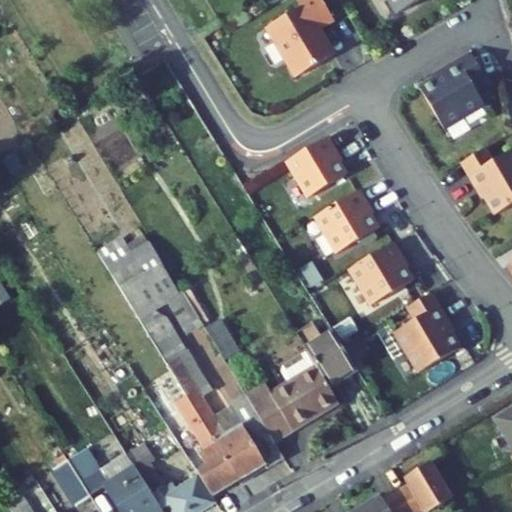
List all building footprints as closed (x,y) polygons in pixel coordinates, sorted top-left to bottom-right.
[(333,20),(321,0),(307,0),(299,5),(301,8),(270,27),(278,40),(276,41),(288,61),(293,58),(302,75),(328,60),(312,33),(318,29),(333,20)] [(389,0),(398,15),(423,0),(389,0)] [(318,29),(312,33),(328,60),(334,56),(318,29)] [(486,79),(471,53),(442,71),(444,74),(420,89),(444,130),(485,105),(473,87),(486,79)] [(302,75),(293,58),(288,61),(298,78),(302,75)] [(49,127),(57,122),(53,115),(44,120),(49,127)] [(339,154),(329,138),(288,162),(309,199),(348,176),(336,156),(339,154)] [(511,151),(494,162),(487,149),(461,164),(478,193),(481,191),(496,216),(511,206),(511,151)] [(361,191),(316,218),(338,255),(379,229),(367,209),(370,207),(361,191)] [(137,253),(150,245),(145,235),(131,244),(137,253)] [(167,303),(137,253),(132,255),(127,246),(123,240),(99,254),(139,319),(153,311),(167,303)] [(350,270),(372,306),(413,282),(401,262),(405,260),(395,243),(350,270)] [(132,255),(137,253),(131,244),(127,246),(132,255)] [(168,302),(180,294),(162,265),(150,245),(137,253),(167,303),(168,302)] [(311,287),(322,281),(314,267),(303,273),(311,287)] [(184,292),(204,326),(210,322),(189,288),(184,292)] [(188,335),(204,326),(184,292),(180,294),(168,302),(188,335)] [(450,323),(432,294),(407,309),(415,322),(396,334),(419,374),(461,349),(447,325),(450,323)] [(178,359),(202,399),(211,393),(188,354),(166,317),(153,311),(139,319),(168,366),(178,359)] [(207,330),(226,361),(239,353),(221,321),(207,330)] [(307,350),(324,339),(314,322),(296,333),(307,350)] [(307,350),(329,387),(356,370),(343,348),(334,334),(333,334),(324,339),(307,350)] [(339,404),(329,387),(307,350),(281,367),(279,374),(285,385),(270,394),(265,385),(247,396),(248,398),(275,443),(339,404)] [(178,359),(168,366),(187,397),(240,482),(266,466),(231,408),(229,410),(232,415),(218,424),(214,418),(202,399),(178,359)] [(149,396),(166,422),(178,414),(162,387),(149,396)] [(240,482),(187,397),(176,403),(207,453),(201,457),(207,468),(198,473),(214,497),(240,482)] [(275,443),(248,398),(231,408),(266,466),(268,469),(285,459),(275,443)] [(229,410),(214,418),(218,424),(232,415),(229,410)] [(511,412),(497,422),(511,446),(511,412)] [(145,444),(127,455),(135,468),(151,494),(164,487),(149,465),(155,462),(145,444)] [(106,487),(121,511),(160,511),(162,511),(153,497),(151,494),(135,468),(108,484),(87,450),(69,461),(91,496),(106,487)] [(58,468),(69,461),(65,456),(55,463),(58,468)] [(91,498),(91,496),(69,461),(58,468),(54,471),(76,507),(91,498)] [(429,511),(452,498),(431,462),(404,478),(408,485),(395,492),(407,511),(422,511),(424,511),(429,511)] [(174,511),(204,511),(216,505),(198,476),(176,489),(173,484),(161,491),(170,506),(174,511)] [(32,511),(11,477),(0,483),(0,492),(12,511),(32,511)] [(153,497),(162,511),(170,506),(161,491),(153,497)] [(407,511),(395,492),(382,500),(380,497),(355,511),(407,511)]
